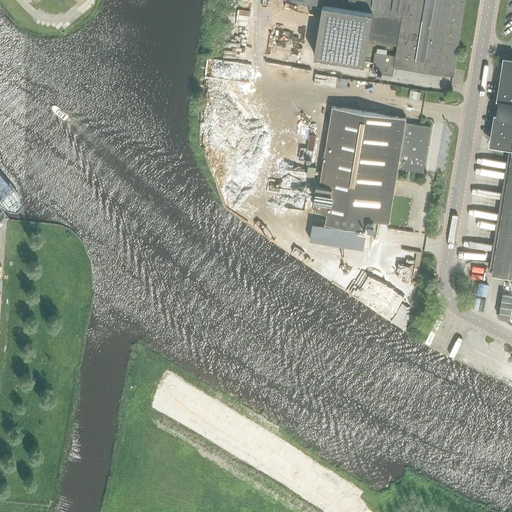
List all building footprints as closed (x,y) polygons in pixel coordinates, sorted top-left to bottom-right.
[(23,0),(29,8),(39,9),(39,8),(43,8),(43,9),(52,10),(55,8),(62,16),(81,0),(23,0)] [(299,0),(322,4),(314,55),(364,62),(368,41),(397,45),(395,55),(375,51),(371,71),(378,73),(377,74),(382,75),(382,73),(392,75),(394,67),(443,75),(443,74),(454,76),(454,75),(451,75),(452,70),(455,70),(454,70),(460,32),(465,0),(299,0)] [(509,170),(498,236),(492,274),(491,274),(511,277),(511,57),(503,56),(496,100),(498,100),(497,106),(496,113),(494,113),(489,144),(511,148),(511,149),(509,169),(508,169),(508,170),(509,170)] [(347,89),(348,79),(315,74),(314,84),(347,89)] [(421,92),(410,90),(408,98),(419,100),(421,92)] [(436,108),(455,111),(456,104),(437,101),(436,108)] [(431,126),(420,124),(406,122),(406,118),(333,106),(320,185),(316,184),(314,200),(317,201),(315,211),(327,213),(325,222),(366,229),(367,219),(389,222),(398,168),(423,172),(426,154),(427,154),(428,145),(431,126)] [(475,176),(472,202),(488,203),(488,199),(477,198),(478,190),(483,190),(483,186),(477,185),(477,181),(488,182),(487,193),(491,194),(492,183),(503,185),(503,179),(475,176)] [(363,248),(366,231),(313,222),(310,239),(363,248)] [(389,257),(389,267),(415,268),(415,260),(420,260),(420,249),(388,248),(388,257),(389,257)] [(500,285),(500,291),(500,301),(503,301),(503,295),(510,295),(510,285),(500,285)]
